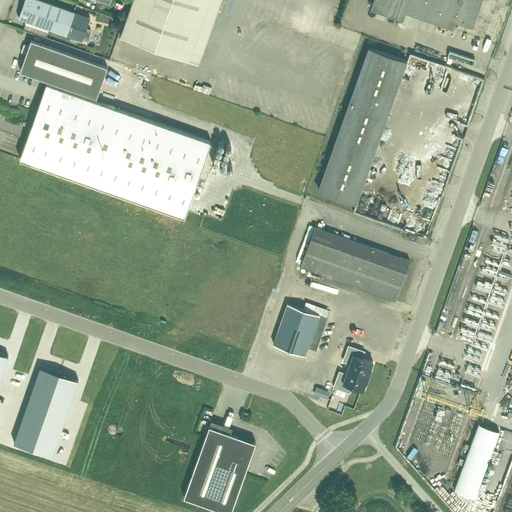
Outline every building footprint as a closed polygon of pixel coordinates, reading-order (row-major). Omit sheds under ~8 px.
[(74,11),(42,0),(24,0),(18,17),(82,40),(82,38),(88,40),(92,29),(86,27),(90,17),(74,11)] [(132,0),(120,35),(188,59),(208,0),(132,0)] [(372,0),(370,8),(402,19),(405,11),(452,28),(455,20),(471,25),(479,0),(372,0)] [(107,66),(30,39),(20,70),(96,97),(107,66)] [(406,60),(368,46),(317,189),(355,203),(406,60)] [(121,82),(128,76),(122,68),(114,74),(121,82)] [(135,81),(149,87),(153,75),(139,70),(135,81)] [(211,141),(95,100),(46,83),(19,158),(184,216),(186,210),(211,141)] [(339,83),(336,90),(342,92),(345,85),(339,83)] [(214,215),(216,207),(198,204),(197,212),(214,215)] [(409,260),(314,226),(300,265),(395,299),(409,260)] [(506,298),(510,288),(498,283),(493,293),(506,298)] [(327,317),(287,303),(272,343),(305,354),(307,346),(315,349),(327,317)] [(347,368),(368,375),(371,368),(370,368),(372,361),(357,355),(360,349),(348,344),(343,358),(350,361),(347,368)] [(0,350),(0,379),(9,354),(0,350)] [(40,366),(31,391),(50,398),(59,372),(40,366)] [(368,375),(347,368),(345,375),(338,372),(333,386),(345,390),(347,384),(362,389),(365,382),(366,382),(368,375)] [(59,372),(53,391),(61,394),(68,375),(59,372)] [(68,375),(61,394),(72,398),(78,379),(68,375)] [(106,385),(100,404),(138,417),(145,398),(106,385)] [(318,387),(316,394),(330,398),(332,391),(318,387)] [(31,391),(28,401),(47,407),(49,401),(50,398),(31,391)] [(53,391),(49,401),(68,407),(72,398),(53,391)] [(28,401),(14,442),(33,448),(39,429),(43,420),(46,410),(47,407),(28,401)] [(47,407),(46,410),(65,417),(68,407),(49,401),(47,407)] [(158,402),(151,422),(189,435),(195,415),(158,402)] [(46,410),(43,420),(62,426),(65,417),(46,410)] [(96,415),(79,464),(117,477),(134,428),(96,415)] [(43,420),(39,429),(59,436),(62,426),(43,420)] [(231,511),(256,442),(209,425),(184,497),(228,511),(231,511)] [(39,429),(33,448),(52,455),(59,436),(39,429)] [(154,435),(148,454),(178,465),(185,446),(154,435)] [(471,442),(454,489),(474,496),(492,449),(471,442)] [(144,465),(137,485),(168,495),(174,476),(144,465)]
